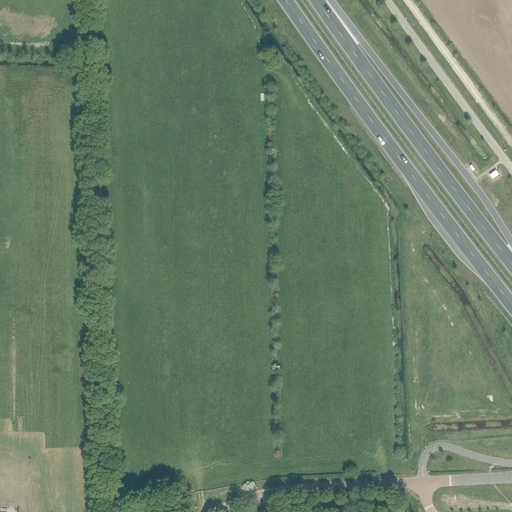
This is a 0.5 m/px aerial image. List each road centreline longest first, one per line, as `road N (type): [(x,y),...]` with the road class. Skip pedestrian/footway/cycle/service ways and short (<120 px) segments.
road 1 (trunk): [(285,0),(511,306)]
road 2 (trunk): [(511,265),(314,0)]
road 3 (tertiary): [(422,482),(280,491),(217,511)]
road 4 (track): [(511,141),(407,0)]
